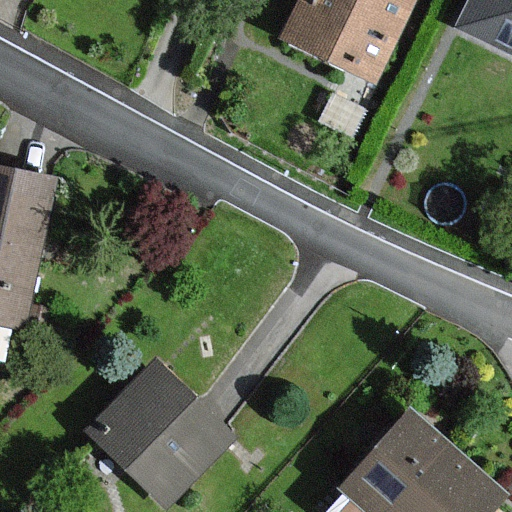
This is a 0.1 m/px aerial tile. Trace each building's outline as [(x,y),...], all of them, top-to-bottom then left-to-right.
[(408,8),(391,0),(302,0),(283,44),(373,85),(408,8)] [(511,0),(469,0),(457,26),(511,52),(511,0)] [(54,178),(0,168),(0,321),(28,326),(54,178)] [(231,437),(149,361),(84,431),(166,507),(231,437)] [(488,511),(503,495),(405,414),(339,495),(359,511),(488,511)]
